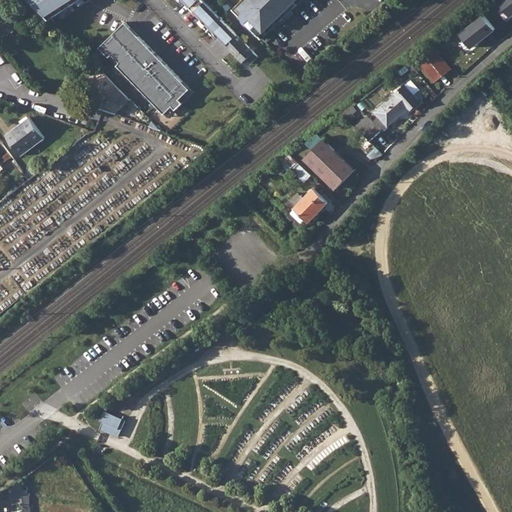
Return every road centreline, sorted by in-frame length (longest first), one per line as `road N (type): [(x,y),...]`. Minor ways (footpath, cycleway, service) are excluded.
road 1 (residential): [(305,253),(454,94),(511,44)]
road 2 (residential): [(252,84),(231,82),(156,0)]
